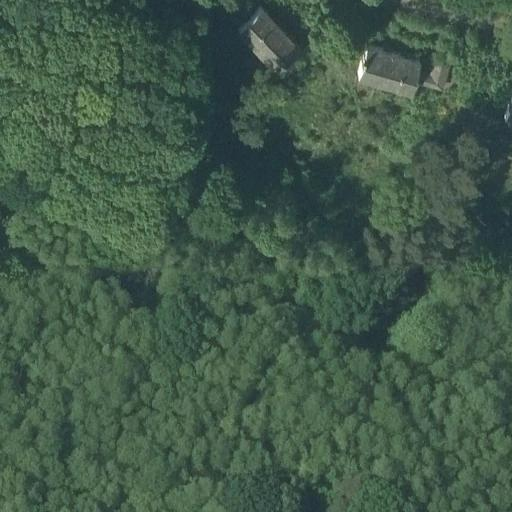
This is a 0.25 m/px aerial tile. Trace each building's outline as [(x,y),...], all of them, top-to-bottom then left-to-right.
[(228,0),(240,12),(248,4),(243,0),(228,0)] [(293,35),(258,0),(252,0),(248,4),(240,12),(235,17),(273,56),(293,35)] [(415,52),(362,35),(353,63),(407,80),(409,71),(412,61),(415,52)] [(444,56),(430,51),(426,66),(412,61),(409,71),(437,80),(444,56)] [(511,79),(508,78),(500,105),(511,108),(511,79)]
